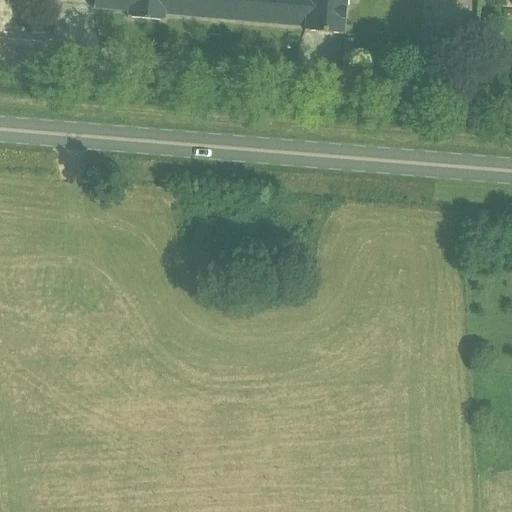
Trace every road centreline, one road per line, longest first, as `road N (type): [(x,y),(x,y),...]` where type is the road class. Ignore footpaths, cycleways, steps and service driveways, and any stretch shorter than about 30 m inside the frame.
road 1 (secondary): [(511,171),(0,129)]
road 2 (residential): [(511,95),(0,56)]
